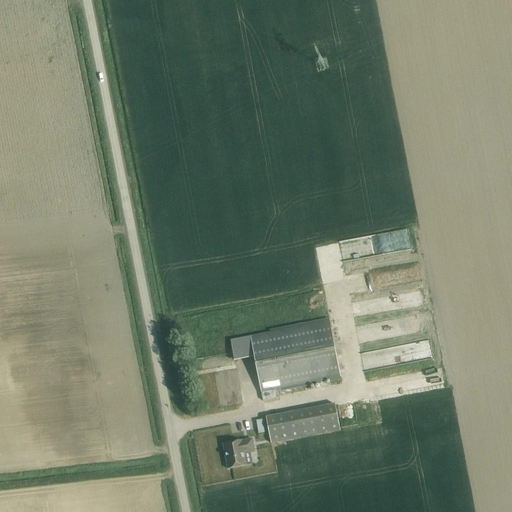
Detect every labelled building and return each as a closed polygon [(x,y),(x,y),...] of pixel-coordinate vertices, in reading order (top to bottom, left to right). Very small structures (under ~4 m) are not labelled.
[(341,241),(343,259),(384,253),(381,235),(341,241)] [(387,317),(389,336),(415,333),(413,315),(387,317)] [(341,377),(330,322),(251,337),(231,341),(235,362),(255,358),(263,401),(277,398),(275,390),(341,377)] [(431,341),(362,352),(365,368),(433,357),(431,341)] [(335,405),(267,418),(271,444),(340,430),(335,405)] [(263,420),(256,422),(259,434),(265,433),(263,420)] [(242,442),(242,441),(224,445),(228,469),(247,466),(244,454),(255,452),(252,440),(242,442)]
